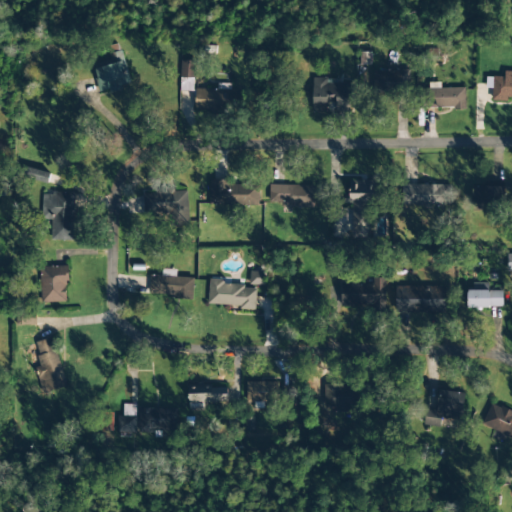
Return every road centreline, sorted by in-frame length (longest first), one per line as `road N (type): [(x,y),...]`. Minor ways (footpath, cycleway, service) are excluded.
road 1 (residential): [(511,362),(435,341),(177,344),(135,335)]
road 2 (residential): [(511,132),(152,137)]
road 3 (residential): [(135,335),(105,323),(87,298),(90,193),(107,154),(152,137)]
